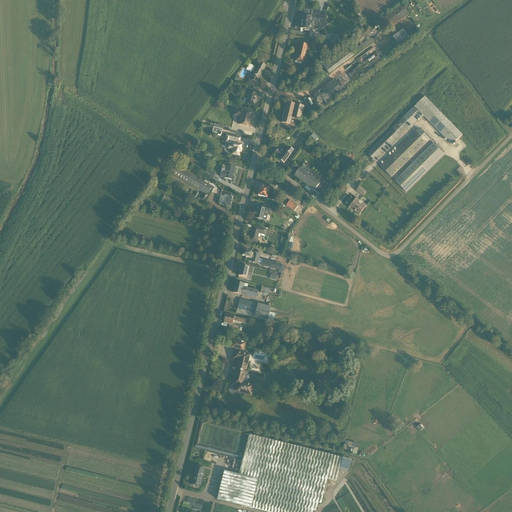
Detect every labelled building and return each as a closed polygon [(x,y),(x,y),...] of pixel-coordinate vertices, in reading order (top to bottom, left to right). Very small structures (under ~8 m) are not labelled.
[(313,6),(302,5),(299,30),(304,31),(303,35),(309,36),(309,32),(314,31),(318,30),(319,32),(327,25),(324,20),(325,17),(311,14),(313,6)] [(375,24),(383,35),(409,15),(401,5),(375,24)] [(350,44),(358,54),(379,37),(371,27),(350,44)] [(408,37),(403,30),(392,38),(397,45),(408,37)] [(321,43),(311,41),(309,50),(316,52),(317,46),(320,47),(321,43)] [(302,66),(307,46),(299,44),(297,54),(296,54),(294,62),(295,62),(295,64),(302,66)] [(346,47),(321,65),(328,75),(353,57),(346,47)] [(377,54),(357,68),(360,72),(380,58),(377,54)] [(255,84),(257,84),(266,66),(259,63),(256,68),(249,65),(246,71),(253,74),(250,80),(249,80),(246,84),(254,87),(255,84)] [(342,94),(332,81),(313,95),(319,103),(323,100),(327,105),(342,94)] [(243,99),(242,105),(254,108),(258,93),(259,89),(253,88),(252,90),(245,88),(245,87),(241,86),(240,91),(248,93),(246,100),(243,99)] [(426,97),(369,153),(377,161),(424,115),(453,144),(462,135),(426,97)] [(291,119),(300,121),(304,107),(286,103),(281,123),(290,125),(291,119)] [(302,119),(300,121),(302,124),(323,109),(319,104),(317,106),(315,104),(308,110),(309,112),(301,118),(302,119)] [(237,125),(250,128),(253,115),(242,112),(242,111),(235,110),(233,117),(239,118),(237,125)] [(419,129),(382,166),(392,176),(430,139),(419,129)] [(289,139),(293,145),(306,136),(302,130),(289,139)] [(241,139),(225,135),(224,139),(225,139),(224,143),(228,144),(226,150),(232,151),(231,155),(238,157),(241,146),(236,145),(237,142),(240,142),(241,139)] [(434,143),(396,180),(407,191),(445,154),(434,143)] [(283,164),(290,155),(284,151),(283,153),(278,149),(273,155),(278,159),(277,161),(283,164)] [(222,190),(216,188),(216,186),(205,180),(204,182),(175,166),(170,174),(166,172),(160,184),(166,188),(172,177),(204,194),(201,200),(205,202),(208,197),(209,197),(211,194),(220,196),(218,205),(230,208),(232,198),(231,197),(232,194),(221,192),(222,190)] [(220,178),(231,180),(234,168),(226,166),(226,167),(223,166),(220,178)] [(301,170),(295,166),(291,172),(295,175),(294,177),(318,195),(327,183),(309,170),(308,171),(304,167),(301,170)] [(204,174),(204,175),(213,180),(216,175),(206,170),(206,171),(202,169),(201,172),(204,174)] [(360,185),(355,191),(362,196),(367,191),(360,185)] [(273,190),(260,187),(258,196),(267,198),(267,200),(274,202),(275,197),(272,196),(273,190)] [(355,197),(348,206),(359,215),(366,206),(355,197)] [(289,201),(285,206),(294,212),(298,207),(289,201)] [(261,210),(256,208),(255,214),(253,214),(252,218),(266,222),(267,216),(264,215),(264,213),(269,214),(271,208),(262,206),(261,210)] [(253,227),(249,242),(256,243),(258,235),(265,236),(266,230),(253,227)] [(243,251),(242,256),(245,257),(245,258),(252,260),(252,263),(258,264),(260,255),(251,253),(243,251)] [(263,260),(261,266),(278,271),(280,265),(263,260)] [(252,269),(240,266),(239,273),(238,277),(245,279),(247,273),(251,274),(252,269)] [(233,293),(256,299),(258,291),(247,288),(248,285),(244,284),(244,285),(235,283),(233,293)] [(262,288),(260,294),(262,295),(268,296),(270,290),(262,288)] [(290,290),(289,294),(304,298),(305,295),(298,293),(298,292),(290,290)] [(239,299),(236,314),(273,323),(275,315),(269,313),(271,308),(266,306),(239,299)] [(246,320),(226,315),(223,324),(229,325),(228,329),(237,332),(238,327),(232,326),(233,322),(245,325),(246,320)] [(231,361),(237,362),(231,386),(236,387),(234,393),(252,397),(254,386),(244,383),(251,355),(242,353),(244,344),(232,341),(231,348),(234,349),(231,361)] [(321,504),(332,456),(248,435),(238,476),(223,472),(216,499),(267,511),(312,511),(313,510),(316,511),(318,503),(321,504)] [(351,452),(351,449),(356,450),(357,443),(344,441),(343,451),(351,452)] [(351,461),(342,459),(339,470),(348,472),(351,461)] [(199,488),(205,469),(196,466),(190,486),(199,488)]
